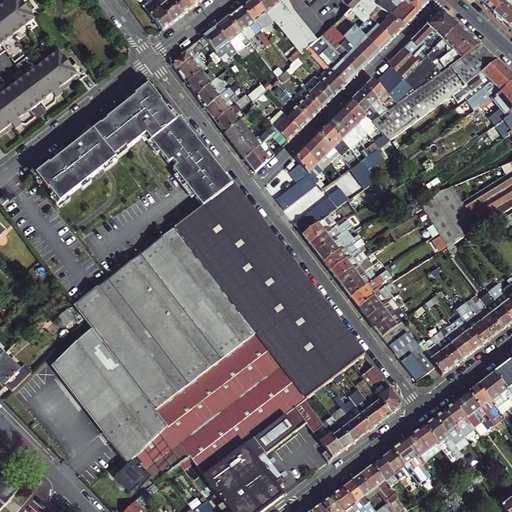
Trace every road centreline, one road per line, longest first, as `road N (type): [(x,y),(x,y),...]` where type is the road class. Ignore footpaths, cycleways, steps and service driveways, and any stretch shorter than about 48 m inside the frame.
road 1 (residential): [(421,409),(251,187)]
road 2 (residential): [(443,0),(251,187)]
road 3 (residential): [(152,59),(0,176)]
road 4 (residential): [(421,409),(287,511)]
road 5 (residential): [(251,187),(152,59)]
